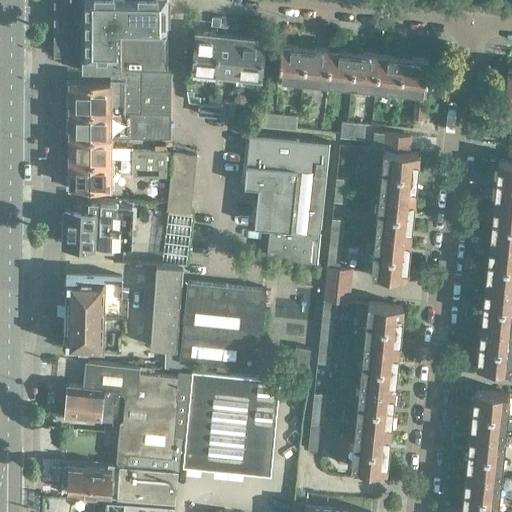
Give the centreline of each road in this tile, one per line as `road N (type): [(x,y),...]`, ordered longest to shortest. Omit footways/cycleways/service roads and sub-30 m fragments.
road 1 (residential): [(420,511),(470,26)]
road 2 (residential): [(264,0),(470,26)]
road 3 (secondary): [(9,267),(10,73)]
road 4 (secondary): [(2,511),(8,329)]
